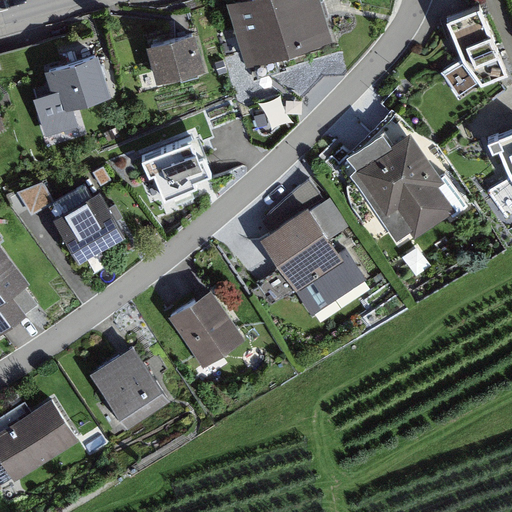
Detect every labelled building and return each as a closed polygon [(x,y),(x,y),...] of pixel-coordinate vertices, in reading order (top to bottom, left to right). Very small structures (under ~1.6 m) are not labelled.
[(317,7),(314,0),(241,0),(226,5),(247,67),(328,40),(317,7)] [(440,75),(462,104),(482,89),(507,80),(478,6),(441,19),(458,62),(440,75)] [(205,69),(193,33),(146,49),(159,85),(205,69)] [(108,95),(93,53),(40,72),(55,114),(108,95)] [(380,129),(340,157),(398,242),(411,233),(420,246),(467,214),(471,220),(480,213),(450,169),(436,179),(417,150),(421,147),(410,131),(391,145),(380,129)] [(511,176),(511,187),(495,196),(507,222),(511,220),(511,131),(484,144),(488,153),(499,149),(511,176)] [(201,177),(186,138),(135,158),(142,175),(149,172),(157,194),(201,177)] [(124,237),(95,183),(47,208),(76,262),(124,237)] [(306,210),(260,240),(311,315),(329,303),(321,291),(348,272),(306,210)] [(30,279),(0,239),(0,335),(26,316),(9,295),(30,279)] [(274,272),(254,285),(267,306),(287,293),(274,272)] [(208,290),(170,317),(205,367),(244,340),(208,290)] [(134,344),(89,374),(125,428),(170,398),(134,344)] [(78,437),(52,396),(0,429),(0,456),(4,464),(0,466),(0,475),(5,484),(78,437)]
